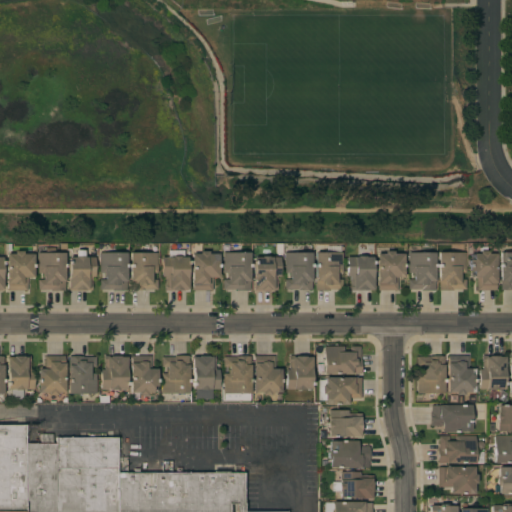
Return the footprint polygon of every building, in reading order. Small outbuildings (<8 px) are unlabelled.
[(64,291),(50,291),(50,289),(36,289),(36,280),(42,280),(42,273),(36,273),(36,264),(38,263),(38,260),(36,260),(37,253),(44,253),(44,247),(54,248),(54,252),(64,253),(64,291)] [(160,257),(167,257),(167,250),(184,250),(184,257),(186,257),(187,279),(187,290),(164,291),(164,277),(161,277),(160,257)] [(6,290),(6,283),(6,261),(6,258),(6,254),(14,254),(14,251),(22,251),(22,254),(33,254),(33,277),(26,277),(26,290),(6,290)] [(94,277),(90,277),(90,291),(68,290),(68,289),(67,289),(67,257),(75,257),(75,256),(76,256),(76,253),(77,251),(82,251),(83,252),(83,256),(83,257),(94,257),(94,277)] [(218,277),(211,277),(211,290),(191,290),(191,283),(190,283),(191,261),(191,258),(190,257),(190,254),(199,254),(199,251),(207,251),(207,254),(218,254),(218,277)] [(403,277),(397,277),(397,290),(377,290),(377,283),(376,283),(376,261),(377,261),(377,258),(376,258),(376,254),(384,254),(384,251),(393,251),(393,254),(403,254),(403,277)] [(475,290),(475,277),(473,277),(473,271),(468,271),(469,254),(479,254),(479,251),(488,251),(488,254),(495,254),(495,290),(475,290)] [(235,290),(235,289),(222,289),(222,279),(227,279),(227,273),(222,273),(222,264),(223,263),(223,260),(221,259),(221,252),(249,253),(249,290),(235,290)] [(283,252),(311,253),(310,289),(307,289),(307,290),(300,290),(283,289),(283,280),(289,280),(289,273),(283,272),(283,252)] [(434,252),(434,290),(420,290),(420,289),(407,289),(407,279),(412,279),(412,273),(407,273),(407,264),(408,263),(408,260),(407,260),(407,253),(434,252)] [(438,252),(465,253),(465,273),(459,273),(459,279),(465,279),(465,289),(452,289),(452,291),(437,291),(438,252)] [(499,253),(511,252),(511,289),(510,289),(510,290),(503,290),(499,290),(499,253)] [(98,279),(104,279),(104,273),(98,273),(98,253),(126,253),(126,290),(111,290),(111,289),(98,289),(98,279)] [(156,253),(156,273),(151,273),(151,279),(156,279),(156,290),(140,290),(132,290),(132,289),(129,289),(129,253),(156,253)] [(342,253),(342,273),(336,273),(336,279),(341,279),(341,289),(328,289),(328,291),(314,291),(314,253),(342,253)] [(279,276),(276,276),(276,290),(254,290),(254,289),(252,289),(252,257),(260,257),(260,256),(268,256),(268,257),(279,257),(279,276)] [(346,257),(356,257),(356,256),(365,256),(365,257),(371,257),(372,279),(373,290),(349,290),(349,277),(346,277),(346,257)] [(322,374),(322,346),(342,346),(342,352),(349,352),(348,346),(358,346),(359,359),(360,359),(360,373),(322,374)] [(477,369),(481,369),(481,356),(487,355),(487,356),(497,356),(497,357),(504,357),(504,367),(503,367),(503,389),(497,389),(497,390),(487,390),(487,389),(477,389),(477,369)] [(32,390),(21,389),(21,396),(16,399),(10,396),(10,389),(6,389),(6,368),(5,368),(6,357),(12,357),(12,356),(29,356),(29,370),(32,370),(32,390)] [(63,356),(63,392),(55,392),(55,395),(47,395),(47,393),(36,393),(36,369),(44,369),(44,356),(63,356)] [(67,357),(82,356),(82,357),(95,357),(95,367),(89,367),(89,373),(94,373),(95,393),(68,394),(67,357)] [(99,369),(102,369),(102,356),(126,356),(125,367),(125,389),(99,389),(99,369)] [(150,356),(150,369),(156,369),(156,386),(152,386),(152,392),(146,392),(146,395),(137,395),(137,393),(129,393),(129,356),(150,356)] [(160,357),(173,357),(173,356),(187,356),(187,394),(177,393),(177,398),(175,398),(175,401),(170,401),(170,393),(160,393),(160,379),(161,378),(161,375),(160,375),(160,373),(166,373),(166,367),(160,367),(160,357)] [(217,389),(211,389),(211,391),(217,391),(217,397),(211,397),(211,399),(195,399),(195,389),(191,389),(191,368),(190,357),(192,357),(192,356),(214,356),(214,369),(217,369),(217,389)] [(222,400),(222,393),(221,393),(222,374),(227,374),(227,370),(228,370),(228,367),(222,367),(222,357),(234,357),(234,356),(238,356),(245,356),(249,356),(249,400),(222,400)] [(273,356),(273,369),(280,369),(280,393),(269,393),(269,395),(260,395),(260,392),(252,392),(252,363),(253,363),(253,356),(273,356)] [(284,370),(287,370),(287,356),(304,356),(304,357),(311,357),(311,366),(310,366),(310,389),(303,389),(303,390),(294,390),(294,389),(284,389),(284,370)] [(443,394),(415,394),(415,373),(421,373),(421,367),(415,367),(415,357),(428,357),(428,356),(431,356),(432,356),(439,356),(443,356),(443,394)] [(467,356),(467,369),(469,369),(469,375),(473,375),(473,387),(469,387),(469,392),(462,392),(462,395),(454,395),(454,392),(446,392),(446,363),(447,363),(447,356),(467,356)] [(360,398),(347,398),(347,405),(323,405),(323,400),(317,400),(317,380),(323,380),(323,377),(353,377),(353,378),(360,378),(360,398)] [(469,405),(469,413),(471,413),(471,422),(470,422),(470,432),(441,432),(441,426),(429,426),(429,412),(430,412),(430,406),(469,405)] [(511,432),(496,432),(496,421),(495,421),(495,412),(496,412),(496,406),(511,406),(511,432)] [(360,436),(359,436),(359,437),(327,437),(327,429),(326,429),(326,420),(327,420),(327,410),(347,410),(347,413),(361,414),(360,436)] [(0,511),(0,425),(24,425),(24,444),(40,444),(40,434),(52,434),(52,443),(55,443),(55,437),(116,437),(116,473),(213,473),(213,471),(228,471),(228,473),(243,473),(243,511),(235,511),(235,504),(228,504),(228,511),(0,511)] [(474,463),(436,463),(436,449),(437,449),(437,436),(447,436),(447,441),(454,441),(454,435),(474,435),(474,463)] [(492,436),(511,436),(511,463),(492,463),(492,436)] [(328,468),(328,459),(326,460),(326,451),(328,451),(327,441),(356,441),(356,446),(368,446),(368,451),(369,457),(368,457),(368,461),(367,461),(367,467),(328,468)] [(473,475),(475,475),(475,483),(473,483),(473,490),(467,490),(467,494),(449,494),(449,487),(436,487),(436,467),(473,467),(473,475)] [(511,493),(497,494),(497,486),(495,486),(495,477),(497,477),(496,467),(511,467),(511,493)] [(372,498),(370,498),(370,499),(359,499),(359,498),(338,498),(338,491),(337,491),(337,482),(338,482),(338,472),(358,472),(358,475),(372,475),(372,498)] [(370,509),(370,511),(329,511),(330,511),(330,502),(362,502),(362,503),(370,503),(370,509)] [(511,511),(489,511),(489,505),(499,505),(499,503),(508,504),(508,506),(511,506),(511,511)]
